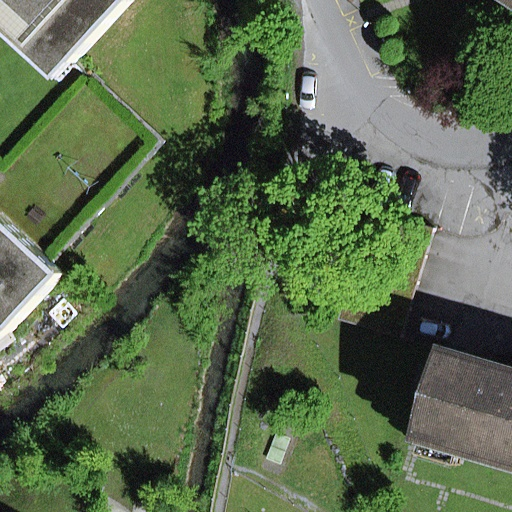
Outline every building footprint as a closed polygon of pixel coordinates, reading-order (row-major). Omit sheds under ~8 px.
[(0,0),(0,25),(59,80),(76,63),(7,0),(0,0)] [(7,0),(76,63),(77,64),(135,0),(7,0)] [(374,211),(342,321),(404,339),(437,229),(374,211)] [(0,341),(15,331),(67,275),(0,213),(0,341)] [(427,439),(511,464),(511,370),(452,353),(427,439)]
